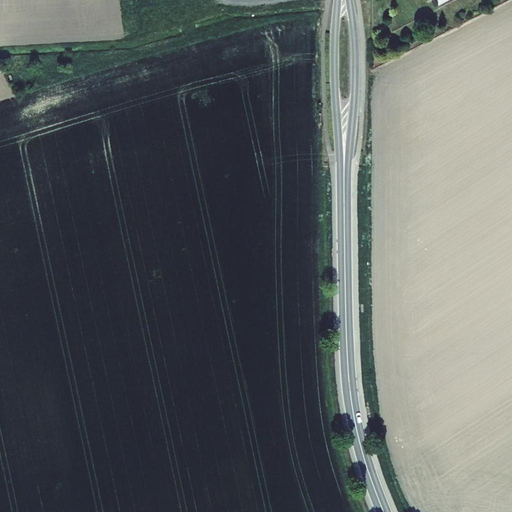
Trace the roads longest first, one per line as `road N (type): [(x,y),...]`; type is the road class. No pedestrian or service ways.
road 1 (secondary): [(384,511),(352,409),(344,198)]
road 2 (secondary): [(344,198),(355,92),(349,0)]
road 3 (secondary): [(337,0),(334,90),(344,198)]
